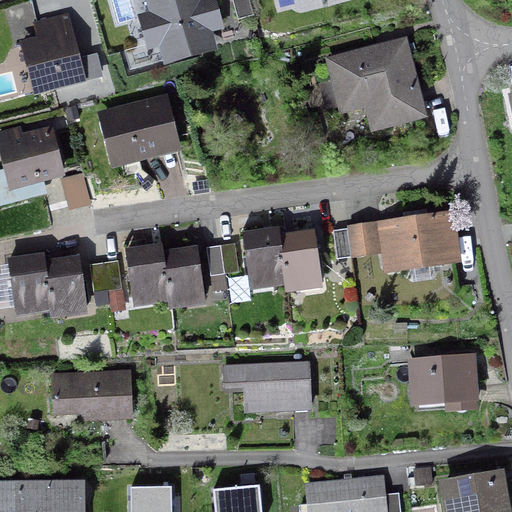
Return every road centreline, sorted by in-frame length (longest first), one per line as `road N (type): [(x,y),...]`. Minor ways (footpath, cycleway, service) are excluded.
road 1 (residential): [(18,250),(479,174)]
road 2 (residential): [(479,174),(511,336)]
road 3 (residential): [(456,51),(479,174)]
